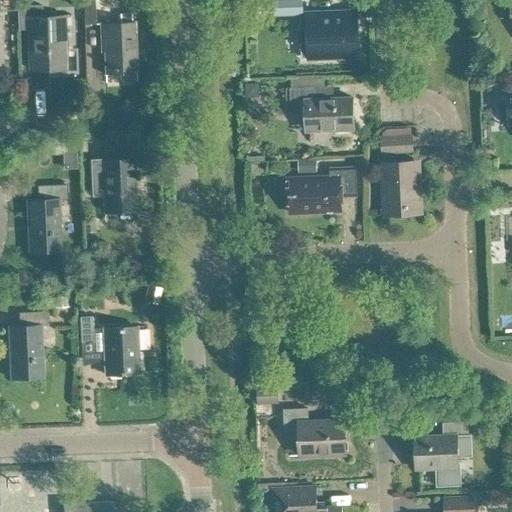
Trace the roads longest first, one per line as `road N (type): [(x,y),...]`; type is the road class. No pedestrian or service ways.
road 1 (residential): [(188,262),(456,250)]
road 2 (residential): [(188,262),(176,0)]
road 3 (residential): [(454,184),(446,113),(433,101),(387,98),(383,4)]
road 4 (residential): [(196,438),(0,450)]
road 5 (residential): [(196,438),(188,262)]
road 6 (residential): [(511,374),(472,358),(462,341),(456,250)]
